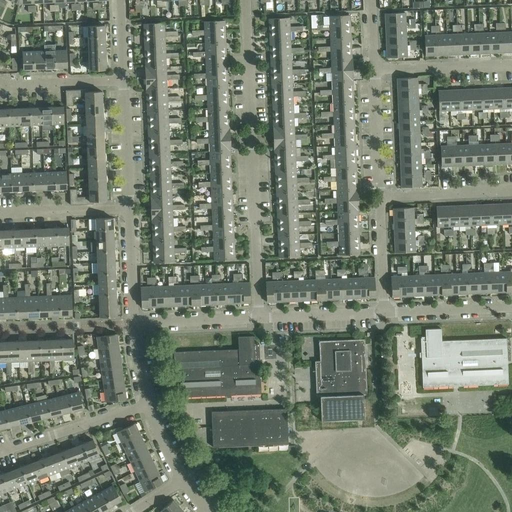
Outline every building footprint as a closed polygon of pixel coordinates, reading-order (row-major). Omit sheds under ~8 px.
[(385,14),(385,25),(406,24),(405,13),(385,14)] [(330,16),(330,26),(330,28),(350,27),(350,16),(330,16)] [(269,19),(270,30),(290,29),(290,27),(289,18),(269,19)] [(205,31),(198,31),(199,35),(205,35),(205,33),(225,32),(225,21),(204,22),(205,31)] [(144,24),(144,35),(165,35),(165,33),(164,23),(144,24)] [(406,24),(385,25),(386,36),(406,35),(406,24)] [(88,27),(88,38),(105,37),(105,26),(88,27)] [(330,26),(324,26),(324,30),(330,30),(330,38),(351,38),(350,27),(330,28),(330,26)] [(290,40),(290,32),(296,31),(296,27),(290,27),(290,29),(270,30),(270,41),(290,40)] [(165,35),(144,35),(145,46),(165,45),(165,37),(171,37),(171,32),(165,33),(165,35)] [(225,32),(205,33),(205,35),(205,44),(226,43),(225,32)] [(511,40),(511,32),(501,33),(502,53),(511,52),(511,40)] [(490,33),(479,34),(480,54),(491,54),(490,33)] [(501,33),(490,33),(491,54),(502,53),(501,33)] [(468,34),(457,35),(458,55),(469,55),(468,34)] [(479,34),(468,34),(469,55),(480,54),(479,34)] [(406,35),(386,36),(386,47),(407,46),(406,35)] [(437,56),(436,35),(425,36),(425,56),(437,56)] [(447,35),(436,35),(437,56),(447,55),(447,35)] [(457,35),(447,35),(447,55),(458,55),(457,35)] [(105,37),(88,38),(88,49),(106,48),(105,37)] [(351,38),(330,38),(331,47),(331,49),(351,48),(351,38)] [(290,40),(270,41),(270,52),(291,51),(291,49),(290,40)] [(206,52),(199,53),(200,57),(206,57),(206,55),(226,54),(226,43),(205,44),(206,52)] [(165,45),(145,46),(145,57),(166,56),(166,54),(165,45)] [(407,46),(386,47),(387,58),(407,57),(407,46)] [(331,47),(325,47),(325,52),(331,51),(331,60),(352,59),(351,48),(331,49),(331,47)] [(106,48),(88,49),(89,59),(106,59),(106,48)] [(291,51),(270,52),(271,63),(291,62),(291,53),(297,53),(297,49),(291,49),(291,51)] [(67,50),(55,51),(56,68),(67,68),(67,50)] [(44,51),(34,52),(34,69),(45,69),(44,51)] [(55,51),(44,51),(45,69),(56,68),(55,51)] [(34,69),(34,52),(22,52),(23,69),(34,69)] [(146,67),(145,67),(145,68),(166,67),(166,58),(172,58),(172,54),(166,54),(166,56),(145,57),(146,67)] [(206,55),(206,57),(206,65),(226,65),(226,54),(206,55)] [(106,59),(89,59),(89,71),(107,70),(106,59)] [(352,59),(331,60),(332,69),(332,71),(353,70),(352,59)] [(291,62),(271,63),(271,73),(292,73),(292,70),(291,62)] [(206,74),(200,74),(200,79),(207,78),(207,76),(227,75),(226,65),(206,65),(206,74)] [(166,67),(145,68),(146,79),(167,78),(166,76),(166,67)] [(332,69),(326,69),(326,73),(332,73),(332,82),(353,81),(353,70),(332,71),(332,69)] [(292,73),(271,73),(272,84),(292,83),(292,75),(298,74),(298,70),(292,70),(292,73)] [(167,78),(146,79),(146,89),(167,89),(167,80),(173,80),(173,75),(166,76),(167,78)] [(207,76),(207,78),(207,87),(227,86),(227,75),(207,76)] [(397,79),(398,90),(418,89),(417,78),(397,79)] [(332,82),(333,90),(333,93),(353,92),(353,81),(332,82)] [(292,83),(272,84),(272,95),(293,94),(293,92),(292,83)] [(207,96),(201,96),(201,100),(208,100),(207,98),(228,97),(227,86),(207,87),(207,96)] [(511,87),(503,88),(504,109),(511,108),(511,87)] [(503,88),(493,89),(493,109),(504,109),(503,88)] [(167,89),(146,89),(146,90),(147,90),(147,100),(167,99),(167,97),(167,89)] [(418,89),(398,90),(398,101),(418,100),(418,89)] [(482,89),(471,90),(472,110),(483,110),(482,89)] [(493,89),(482,89),(483,110),(493,109),(493,89)] [(85,97),(85,104),(103,103),(102,92),(86,93),(85,90),(66,91),(66,106),(73,106),(73,98),(85,97)] [(333,90),(326,91),(327,95),(333,95),(333,103),(354,103),(353,92),(333,93),(333,90)] [(460,90),(449,91),(450,111),(461,111),(460,90)] [(471,90),(460,90),(461,111),(472,110),(471,90)] [(450,111),(449,91),(438,91),(439,111),(450,111)] [(293,94),(272,95),(273,106),(293,105),(293,96),(299,96),(299,92),(293,92),(293,94)] [(167,99),(147,100),(148,111),(168,110),(168,102),(174,101),(174,97),(167,97),(167,99)] [(207,98),(208,100),(208,109),(228,108),(228,97),(207,98)] [(418,100),(398,101),(398,112),(419,111),(418,100)] [(103,103),(85,104),(86,115),(103,114),(103,103)] [(333,103),(334,112),(334,114),(354,113),(354,103),(333,103)] [(293,105),(273,106),(273,117),(294,116),(293,114),(293,105)] [(52,107),(41,108),(42,125),(53,125),(52,107)] [(63,107),(52,107),(53,125),(64,124),(63,107)] [(30,108),(20,109),(20,126),(31,126),(30,108)] [(41,108),(30,108),(31,126),(42,125),(41,108)] [(208,117),(202,118),(202,122),(208,122),(208,120),(229,119),(228,108),(208,109),(208,117)] [(9,109),(0,109),(0,126),(10,127),(9,109)] [(20,109),(9,109),(10,127),(20,126),(20,109)] [(168,110),(148,111),(148,122),(168,121),(168,119),(168,110)] [(419,111),(398,112),(399,122),(419,122),(419,111)] [(334,112),(327,112),(328,117),(334,116),(334,125),(354,124),(354,113),(334,114),(334,112)] [(103,114),(86,115),(86,125),(104,125),(103,114)] [(273,127),(273,128),(294,127),(294,118),(300,118),(300,114),(293,114),(294,116),(273,117),(274,127),(273,127)] [(168,121),(148,122),(148,133),(169,132),(168,123),(175,123),(175,119),(168,119),(168,121)] [(229,119),(208,120),(208,122),(209,130),(230,130),(230,129),(229,129),(229,119)] [(419,122),(399,122),(399,133),(420,132),(419,122)] [(334,125),(334,134),(335,136),(355,135),(354,124),(334,125)] [(104,125),(86,125),(87,136),(104,135),(104,125)] [(294,127),(273,128),(273,138),(294,138),(294,135),(294,127)] [(209,139),(203,139),(203,144),(209,143),(209,141),(230,140),(230,130),(209,130),(209,139)] [(169,132),(148,133),(149,144),(169,143),(169,141),(169,132)] [(420,132),(399,133),(400,144),(420,143),(420,132)] [(334,134),(328,134),(328,138),(335,138),(335,147),(355,146),(355,135),(335,136),(334,134)] [(104,135),(87,136),(87,147),(105,146),(104,135)] [(294,138),(273,138),(274,149),(295,148),(295,140),(301,139),(301,135),(294,135),(294,138)] [(169,143),(149,144),(149,154),(170,154),(169,145),(176,145),(175,140),(169,141),(169,143)] [(230,140),(209,141),(209,143),(210,152),(231,151),(230,140)] [(420,143),(400,144),(400,155),(420,154),(420,143)] [(495,144),(484,145),(485,165),(496,165),(495,144)] [(506,144),(495,144),(496,165),(507,164),(506,144)] [(473,145),(463,146),(463,166),(474,165),(473,145)] [(484,145),(473,145),(474,165),(485,165),(484,145)] [(105,146),(87,147),(88,158),(105,157),(105,146)] [(335,147),(335,155),(335,157),(356,157),(355,146),(335,147)] [(453,166),(452,146),(441,146),(441,167),(453,166)] [(463,146),(452,146),(453,166),(463,166),(463,146)] [(295,148),(274,149),(274,150),(275,150),(275,160),(295,159),(295,157),(295,148)] [(210,160),(204,161),(204,165),(210,165),(210,163),(231,162),(230,152),(231,152),(231,151),(210,152),(210,160)] [(170,154),(149,154),(150,165),(170,164),(170,162),(170,154)] [(420,154),(400,155),(401,166),(421,165),(420,154)] [(335,155),(329,156),(329,160),(336,160),(336,168),(356,167),(356,157),(335,157),(335,155)] [(105,157),(88,158),(88,169),(105,168),(105,157)] [(295,159),(275,160),(275,171),(296,170),(295,161),(302,161),(302,157),(295,157),(295,159)] [(170,164),(150,165),(150,176),(171,175),(170,167),(177,166),(176,162),(170,162),(170,164)] [(210,163),(210,165),(211,174),(231,173),(231,162),(210,163)] [(421,165),(401,166),(401,176),(421,176),(421,165)] [(336,168),(336,177),(336,179),(357,178),(356,167),(336,168)] [(105,168),(88,169),(89,180),(106,179),(105,168)] [(296,170),(275,171),(276,182),(296,181),(296,179),(296,170)] [(55,172),(44,173),(45,190),(55,190),(55,172)] [(66,172),(55,172),(55,190),(67,189),(66,172)] [(33,173),(22,174),(23,191),(34,190),(33,173)] [(44,173),(33,173),(34,190),(45,190),(44,173)] [(211,182),(205,183),(205,187),(211,187),(211,184),(232,184),(231,173),(211,174),(211,182)] [(11,174),(0,175),(1,192),(12,191),(11,174)] [(22,174),(11,174),(12,191),(23,191),(22,174)] [(171,175),(150,176),(151,187),(171,186),(171,184),(171,175)] [(421,176),(401,176),(402,188),(422,187),(421,176)] [(336,177),(330,177),(330,182),(336,181),(337,190),(358,189),(357,189),(357,178),(336,179),(336,177)] [(296,181),(276,182),(276,193),(297,192),(296,183),(303,183),(302,178),(296,179),(296,181)] [(106,179),(89,180),(89,190),(106,190),(106,179)] [(151,197),(151,198),(172,197),(171,188),(177,188),(177,184),(171,184),(171,186),(151,187),(151,197)] [(232,184),(211,184),(211,187),(212,195),(232,195),(232,184)] [(106,190),(89,190),(89,197),(77,197),(77,189),(70,190),(70,205),(90,204),(90,202),(107,201),(106,190)] [(337,190),(337,199),(337,201),(358,200),(358,189),(337,190)] [(297,192),(276,193),(277,203),(297,203),(297,200),(297,192)] [(212,204),(206,204),(206,209),(212,208),(212,206),(232,205),(232,195),(212,195),(212,204)] [(172,197),(151,198),(151,209),(172,208),(172,206),(172,197)] [(337,199),(331,199),(331,203),(337,203),(338,212),(359,211),(358,200),(337,201),(337,199)] [(297,203),(277,203),(277,214),(298,213),(297,205),(304,204),(303,200),(297,200),(297,203)] [(511,203),(501,204),(502,225),(511,224),(511,203)] [(501,204),(491,205),(491,225),(502,225),(501,204)] [(172,208),(151,209),(152,219),(172,219),(172,210),(178,210),(178,205),(172,206),(172,208)] [(212,206),(212,208),(213,217),(233,216),(232,205),(212,206)] [(480,205),(469,206),(470,226),(481,226),(480,205)] [(491,205),(480,205),(481,226),(491,225),(491,205)] [(448,227),(447,206),(436,207),(437,227),(448,227)] [(458,206),(447,206),(448,227),(459,226),(458,206)] [(469,206),(458,206),(459,226),(470,226),(469,206)] [(393,209),(394,220),(414,219),(414,208),(393,209)] [(338,212),(338,220),(338,222),(359,222),(358,211),(359,211),(338,212)] [(298,213),(277,214),(278,225),(298,224),(298,222),(298,213)] [(213,226),(207,226),(207,230),(213,230),(213,228),(233,227),(233,216),(213,217),(213,226)] [(96,219),(96,230),(113,230),(113,218),(96,219)] [(172,219),(152,219),(152,220),(153,230),(173,229),(173,227),(172,219)] [(414,219),(394,220),(394,231),(415,230),(414,219)] [(338,220),(332,221),(332,225),(338,225),(339,233),(359,232),(359,222),(338,222),(338,220)] [(298,224),(278,225),(278,236),(299,235),(298,226),(304,226),(304,222),(298,222),(298,224)] [(173,229),(153,230),(153,241),(173,240),(173,232),(179,231),(179,227),(173,227),(173,229)] [(213,228),(213,230),(213,239),(234,238),(233,227),(213,228)] [(68,228),(57,229),(58,246),(69,245),(68,228)] [(36,229),(25,230),(25,247),(36,247),(36,229)] [(46,229),(36,229),(36,247),(47,246),(46,229)] [(57,229),(46,229),(47,246),(58,246),(57,229)] [(14,230),(3,231),(4,248),(14,248),(14,230)] [(25,230),(14,230),(14,248),(25,247),(25,230)] [(113,230),(96,230),(97,241),(114,240),(113,230)] [(415,230),(394,231),(395,242),(415,241),(415,230)] [(359,232),(339,233),(339,242),(339,244),(359,243),(359,232)] [(299,235),(278,236),(279,247),(299,246),(299,243),(299,235)] [(214,247),(208,247),(208,252),(214,251),(214,249),(234,248),(234,238),(213,239),(214,247)] [(114,240),(97,241),(97,252),(114,251),(114,240)] [(173,240),(153,241),(153,252),(174,251),(174,249),(173,240)] [(415,241),(395,242),(395,253),(415,252),(415,241)] [(339,242),(333,242),(333,246),(339,246),(340,255),(360,254),(359,243),(339,244),(339,242)] [(299,246),(279,247),(279,258),(300,257),(299,248),(305,247),(305,243),(299,243),(299,246)] [(214,249),(214,251),(214,261),(235,260),(234,248),(214,249)] [(174,251),(153,252),(154,263),(174,262),(174,253),(180,253),(180,249),(174,249),(174,251)] [(114,251),(97,252),(98,263),(115,262),(114,251)] [(115,262),(98,263),(98,274),(115,273),(115,262)] [(510,272),(500,272),(500,293),(511,292),(511,275),(511,274),(511,268),(510,269),(510,272)] [(500,272),(489,273),(490,293),(500,293),(500,272)] [(115,273),(98,274),(98,285),(116,284),(115,273)] [(478,273),(467,274),(468,294),(479,293),(478,273)] [(489,273),(478,273),(479,293),(490,293),(489,273)] [(456,274),(446,275),(446,295),(457,294),(456,274)] [(467,274),(456,274),(457,294),(468,294),(467,274)] [(424,275),(413,276),(414,296),(425,296),(424,275)] [(435,275),(424,275),(425,296),(436,295),(435,275)] [(446,275),(435,275),(436,295),(446,295),(446,275)] [(403,297),(402,276),(391,277),(392,297),(403,297)] [(413,276),(402,276),(403,297),(414,296),(413,276)] [(353,278),(342,279),(343,299),(354,299),(353,278)] [(363,278),(353,278),(354,299),(364,298),(363,278)] [(375,278),(363,278),(364,298),(376,298),(375,278)] [(331,279),(320,280),(321,300),(332,300),(331,279)] [(342,279),(331,279),(332,300),(343,299),(342,279)] [(309,280),(299,281),(299,301),(310,301),(309,280)] [(320,280),(309,280),(310,301),(321,300),(320,280)] [(288,281),(277,282),(278,302),(289,302),(288,281)] [(299,281),(288,281),(289,302),(299,301),(299,281)] [(278,302),(277,282),(266,282),(267,303),(278,302)] [(238,283),(227,284),(228,304),(239,304),(238,283)] [(249,283),(238,283),(239,304),(250,303),(249,283)] [(116,284),(98,285),(99,295),(116,295),(116,284)] [(217,284),(206,285),(207,305),(217,305),(217,284)] [(227,284),(217,284),(217,305),(228,304),(227,284)] [(195,285),(184,286),(185,306),(196,306),(195,285)] [(206,285),(195,285),(196,306),(207,305),(206,285)] [(173,286),(163,287),(164,307),(174,306),(173,286)] [(184,286),(173,286),(174,306),(185,306),(184,286)] [(153,307),(152,287),(141,288),(141,308),(153,307)] [(163,287),(152,287),(153,307),(164,307),(163,287)] [(51,290),(47,290),(47,296),(49,296),(50,316),(61,316),(60,296),(51,296),(51,290)] [(29,291),(25,291),(25,297),(28,297),(28,317),(39,317),(38,297),(30,297),(29,291)] [(8,292),(3,292),(4,298),(6,298),(7,318),(18,318),(17,297),(8,298),(8,292)] [(71,295),(60,296),(61,316),(72,316),(71,295)] [(116,295),(99,295),(99,306),(117,305),(116,295)] [(49,296),(47,296),(38,297),(39,317),(50,316),(49,296)] [(28,297),(25,297),(17,297),(18,318),(28,317),(28,297)] [(117,305),(99,306),(100,317),(117,317),(117,305)] [(421,337),(421,353),(423,388),(508,384),(507,338),(442,341),(441,329),(425,329),(426,337),(421,337)] [(97,337),(98,348),(118,345),(117,334),(97,337)] [(176,398),(226,396),(261,394),(259,344),(254,344),(254,336),(238,337),(239,350),(174,352),(176,398)] [(73,339),(62,340),(63,360),(74,360),(73,339)] [(315,361),(315,362),(316,397),(320,397),(321,422),(364,420),(363,395),(367,395),(365,339),(319,341),(320,361),(315,361)] [(51,340),(40,341),(41,361),(50,361),(50,367),(54,367),(54,361),(52,361),(51,340)] [(62,340),(51,340),(52,361),(54,361),(63,360),(62,340)] [(29,341),(19,342),(19,362),(28,362),(28,368),(33,368),(33,362),(30,362),(29,341)] [(40,341),(29,341),(30,362),(33,362),(41,361),(40,341)] [(8,342),(0,342),(0,362),(6,363),(7,369),(11,369),(11,362),(9,363),(8,342)] [(19,342),(8,342),(9,363),(11,362),(19,362),(19,342)] [(118,345),(98,348),(100,359),(120,356),(118,345)] [(120,356),(100,359),(101,370),(122,367),(120,356)] [(122,367),(101,370),(103,380),(123,377),(122,367)] [(123,377),(103,380),(104,391),(125,388),(123,377)] [(125,388),(104,391),(106,402),(126,399),(125,388)] [(79,392),(68,395),(73,412),(83,409),(79,392)] [(68,395),(58,397),(62,414),(73,412),(68,395)] [(58,397),(47,400),(52,417),(62,414),(58,397)] [(47,400),(37,403),(41,419),(52,417),(47,400)] [(37,403),(26,405),(31,422),(41,419),(37,403)] [(26,405),(16,408),(20,425),(31,422),(26,405)] [(16,408),(5,411),(9,427),(20,425),(16,408)] [(439,408),(429,408),(429,416),(439,415),(439,408)] [(211,412),(212,427),(213,448),(288,445),(287,409),(211,412)] [(5,411),(0,411),(0,429),(9,427),(5,411)] [(116,432),(121,443),(140,434),(135,424),(116,432)] [(140,434),(121,443),(126,452),(144,444),(140,434)] [(93,440),(83,444),(89,460),(100,456),(93,440)] [(83,444),(73,448),(79,464),(89,460),(83,444)] [(144,444),(126,452),(131,462),(149,453),(144,444)] [(73,448),(63,452),(69,468),(79,464),(73,448)] [(63,452),(53,456),(59,472),(69,468),(63,452)] [(149,453),(131,462),(135,472),(154,463),(149,453)] [(53,456),(42,460),(49,476),(59,472),(53,456)] [(42,460),(32,464),(38,480),(49,476),(42,460)] [(154,463),(135,472),(140,482),(158,473),(154,463)] [(32,464),(22,467),(28,484),(38,480),(32,464)] [(22,467),(12,471),(18,487),(28,484),(22,467)] [(12,471),(2,475),(8,491),(18,487),(12,471)] [(158,473),(140,482),(145,492),(163,483),(158,473)] [(113,486),(103,491),(112,506),(121,501),(113,486)] [(103,491),(94,496),(102,511),(112,506),(103,491)] [(94,496),(84,502),(90,511),(100,511),(102,511),(94,496)] [(159,511),(177,511),(181,509),(174,500),(159,511)] [(90,511),(84,502),(75,507),(77,511),(90,511)]
